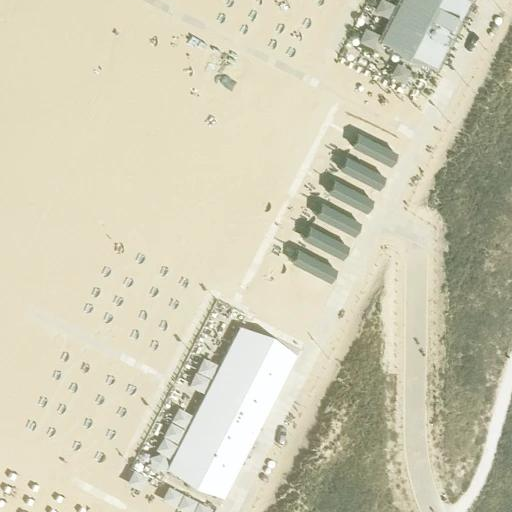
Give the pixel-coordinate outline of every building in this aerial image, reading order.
[(398,0),(378,40),(399,51),(397,55),(409,61),(411,57),(433,68),(467,0),(398,0)] [(358,139),(352,149),(388,168),(393,158),(358,139)] [(346,162),(341,172),(376,191),(382,181),(346,162)] [(335,187),(329,197),(365,216),(370,206),(335,187)] [(322,208),(317,218),(352,237),(357,227),(322,208)] [(309,231),(304,241),(339,260),(345,250),(309,231)] [(298,253),(293,263),(328,282),(333,272),(298,253)] [(225,494),(291,357),(237,331),(171,468),(225,494)]
